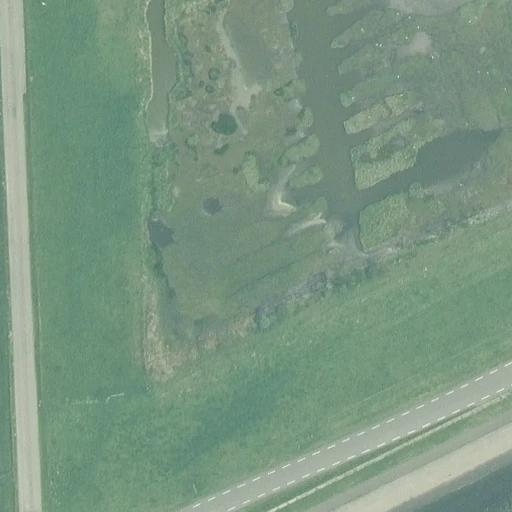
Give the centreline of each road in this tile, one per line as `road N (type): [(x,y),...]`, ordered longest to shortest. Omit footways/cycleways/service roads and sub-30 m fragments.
road 1 (unclassified): [(29,511),(6,0)]
road 2 (unclassified): [(200,511),(511,368)]
